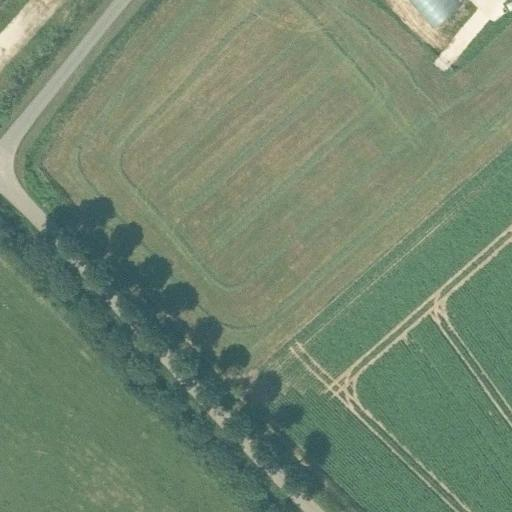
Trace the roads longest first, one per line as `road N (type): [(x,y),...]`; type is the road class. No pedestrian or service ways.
road 1 (unclassified): [(312,511),(0,182)]
road 2 (unclassified): [(0,153),(119,0)]
